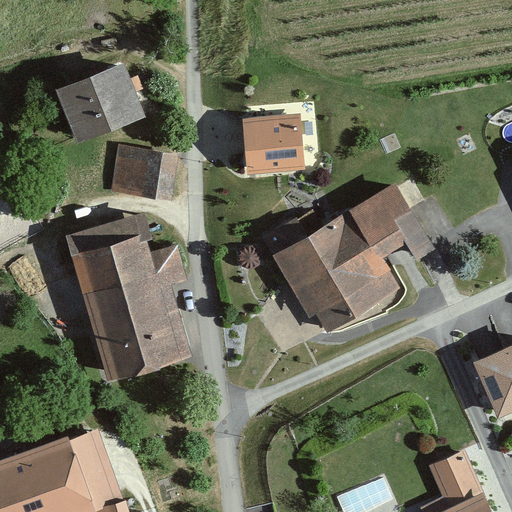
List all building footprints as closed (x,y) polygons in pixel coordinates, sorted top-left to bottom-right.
[(70,139),(141,111),(120,59),(49,88),(70,139)] [(300,115),(243,120),(247,173),(305,168),(300,115)] [(174,198),(181,151),(118,142),(111,189),(174,198)] [(317,336),(403,286),(383,251),(400,242),(410,258),(432,244),(391,180),(266,250),(317,336)] [(151,224),(67,250),(108,387),(193,362),(170,286),(190,279),(177,241),(158,247),(151,224)] [(494,417),(511,409),(511,338),(467,359),(494,417)] [(0,511),(93,511),(63,432),(0,454),(0,511)] [(443,505),(430,511),(494,511),(465,451),(426,470),(443,505)]
